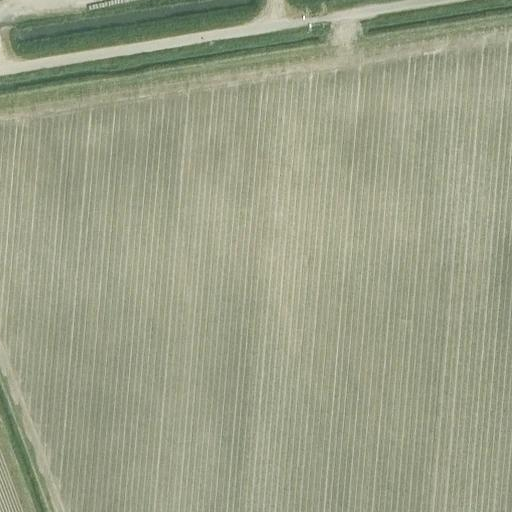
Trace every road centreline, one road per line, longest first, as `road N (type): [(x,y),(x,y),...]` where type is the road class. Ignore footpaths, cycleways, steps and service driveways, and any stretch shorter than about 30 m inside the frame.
road 1 (track): [(0,111),(511,31)]
road 2 (track): [(0,68),(293,23)]
road 3 (track): [(59,511),(0,351)]
